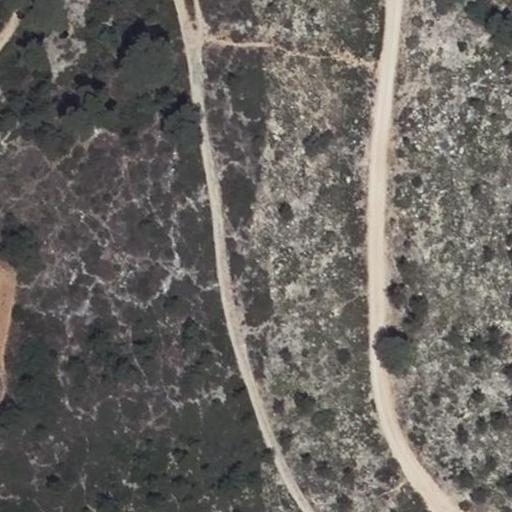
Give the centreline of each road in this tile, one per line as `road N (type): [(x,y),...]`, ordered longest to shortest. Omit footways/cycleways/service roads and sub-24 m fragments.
road 1 (track): [(448,511),(387,409),(377,255),(394,0)]
road 2 (track): [(312,511),(283,468),(235,333),(195,66)]
